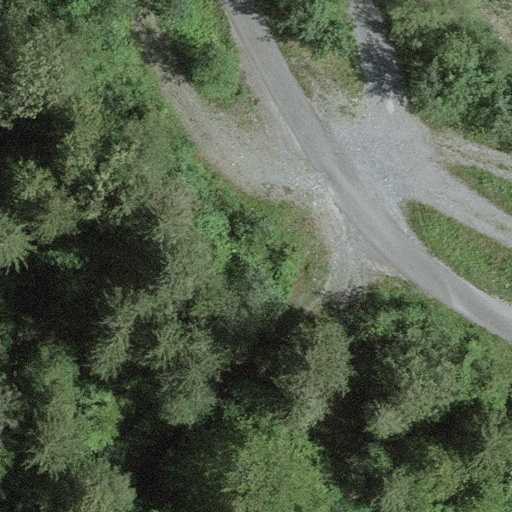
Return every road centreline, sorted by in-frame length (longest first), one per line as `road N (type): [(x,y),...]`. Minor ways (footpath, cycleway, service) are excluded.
road 1 (track): [(511,332),(458,309),(387,254),(309,147),(233,0)]
road 2 (track): [(110,511),(259,331),(348,293)]
road 3 (track): [(387,254),(348,293),(351,460)]
